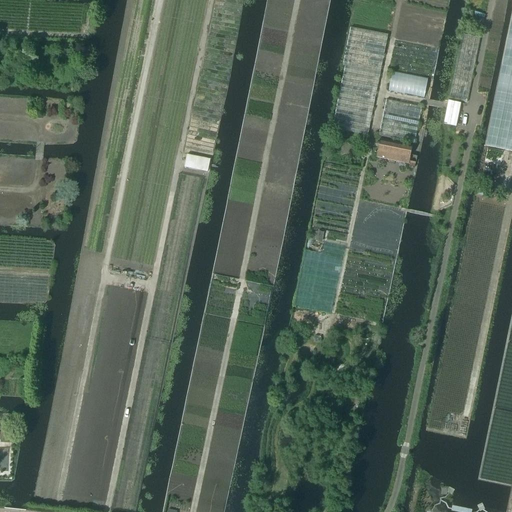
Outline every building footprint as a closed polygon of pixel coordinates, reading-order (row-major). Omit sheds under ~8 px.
[(511,14),(485,145),(511,150),(511,14)] [(368,136),(387,35),(352,28),(332,129),(368,136)] [(461,34),(448,98),(461,101),(467,102),(480,38),(461,34)] [(389,91),(424,97),(428,81),(392,73),(389,91)] [(386,100),(379,136),(398,140),(397,143),(380,139),(376,157),(408,164),(409,163),(415,164),(417,157),(410,155),(412,146),(402,144),(402,141),(414,143),(421,107),(386,100)] [(448,101),(443,124),(456,126),(460,103),(448,101)] [(207,172),(210,159),(187,154),(184,167),(207,172)]
